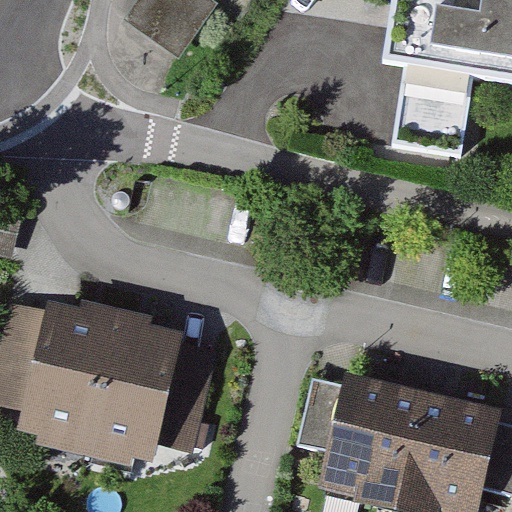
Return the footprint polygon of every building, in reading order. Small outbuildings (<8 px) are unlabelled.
[(139,0),(125,21),(179,60),(219,5),(212,0),(139,0)] [(511,0),(392,0),(384,60),(406,63),(394,145),(463,155),(475,74),(511,79),(511,0)] [(0,255),(13,259),(24,213),(0,206),(0,255)] [(117,317),(50,301),(47,313),(23,413),(19,431),(86,447),(117,317)] [(0,352),(0,407),(23,413),(47,313),(11,305),(0,352)] [(184,333),(117,317),(86,447),(153,463),(158,445),(181,345),(184,333)] [(158,445),(194,453),(218,354),(181,345),(158,445)] [(425,393),(346,374),(344,386),(327,454),(319,490),(397,508),(425,393)] [(344,386),(314,379),(298,447),(327,454),(344,386)] [(503,411),(425,393),(397,508),(413,511),(479,511),(484,491),(500,423),(503,411)] [(511,425),(500,423),(484,491),(511,497),(511,425)]
